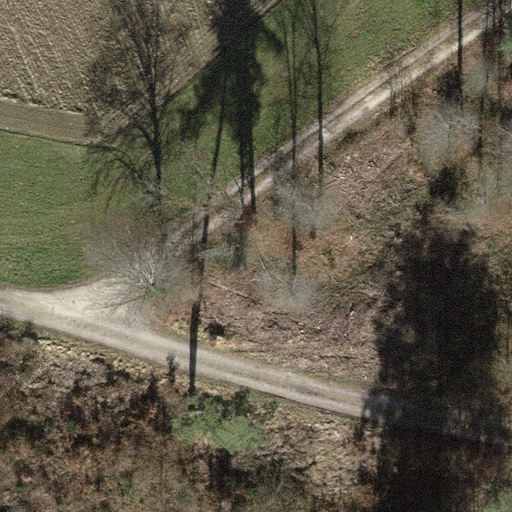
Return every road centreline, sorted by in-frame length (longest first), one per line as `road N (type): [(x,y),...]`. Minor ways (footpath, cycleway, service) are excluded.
road 1 (track): [(80,322),(511,0)]
road 2 (track): [(0,298),(360,416),(511,435)]
